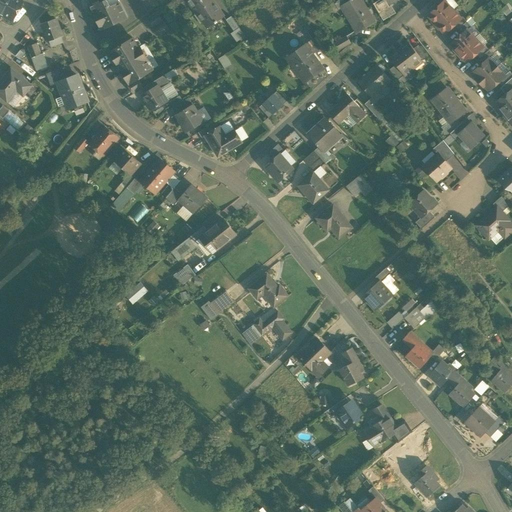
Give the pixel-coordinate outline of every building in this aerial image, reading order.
[(0,0),(0,13),(11,20),(21,2),(17,0),(0,0)] [(127,18),(119,2),(110,6),(107,0),(105,0),(99,3),(98,1),(90,5),(101,30),(127,18)] [(139,0),(148,12),(158,5),(154,0),(139,0)] [(187,0),(197,13),(213,2),(212,0),(187,0)] [(346,16),(356,33),(374,22),(360,0),(351,0),(345,4),(343,5),(348,14),(346,16)] [(379,0),(373,4),(379,14),(389,8),(384,0),(379,0)] [(453,0),(446,0),(445,1),(453,10),(458,5),(453,0)] [(428,16),(436,25),(453,10),(445,1),(438,7),(428,16)] [(224,16),(213,2),(197,13),(207,28),(215,22),(216,23),(217,22),(217,21),(224,16)] [(348,14),(343,5),(340,7),(346,16),(348,14)] [(507,5),(501,9),(506,17),(511,13),(507,5)] [(391,7),(389,8),(379,14),(382,20),(394,13),(391,7)] [(460,18),(453,10),(436,25),(444,34),(454,25),(461,19),(460,18)] [(147,19),(159,37),(169,30),(156,12),(147,19)] [(226,20),(234,31),(239,28),(231,16),(226,20)] [(454,25),(458,29),(467,21),(462,16),(460,18),(461,19),(454,25)] [(49,41),(51,47),(62,43),(60,37),(62,36),(55,19),(40,25),(47,42),(49,41)] [(471,26),(467,21),(458,29),(462,34),(467,29),(467,30),(471,26)] [(467,30),(475,38),(479,34),(472,26),(471,26),(467,30)] [(239,28),(234,31),(230,33),(237,42),(245,36),(239,28)] [(308,32),(313,39),(317,36),(312,29),(308,32)] [(450,44),(458,53),(475,38),(467,30),(467,29),(462,34),(450,44)] [(479,34),(475,38),(482,47),(484,45),(487,42),(479,34)] [(305,45),(312,54),(324,46),(317,36),(313,39),(305,45)] [(331,45),(335,52),(350,43),(346,36),(331,45)] [(129,83),(129,84),(137,78),(152,69),(147,61),(147,60),(139,47),(133,38),(110,52),(129,83)] [(482,47),(475,38),(458,53),(466,62),(476,53),(483,47),(482,47)] [(145,43),(139,47),(147,60),(147,61),(152,69),(158,66),(145,43)] [(409,43),(400,50),(413,68),(422,60),(413,49),(409,43)] [(28,47),(31,57),(41,54),(37,44),(28,47)] [(299,75),(304,82),(323,69),(312,54),(305,45),(287,58),(292,66),(294,65),(301,74),(299,75)] [(413,49),(422,60),(427,57),(418,45),(413,49)] [(476,53),(480,58),(489,50),(484,45),(482,47),(483,47),(476,53)] [(404,75),(413,68),(400,50),(390,58),(396,65),(404,75)] [(493,55),(489,50),(480,58),(484,62),(489,58),(493,55)] [(15,56),(19,60),(24,54),(20,51),(15,56)] [(31,57),(36,71),(48,66),(43,54),(41,54),(31,57)] [(226,69),(232,64),(225,54),(218,59),(224,70),(226,69)] [(489,58),(497,67),(501,63),(493,55),(489,58)] [(477,81),(479,83),(497,67),(489,58),(484,62),(472,73),(478,80),(477,81)] [(501,63),(497,67),(505,75),(509,71),(501,63)] [(232,64),(226,69),(228,73),(236,69),(233,64),(232,64)] [(292,66),(299,75),(301,74),(294,65),(292,66)] [(389,70),(397,80),(404,75),(396,65),(389,70)] [(358,83),(372,98),(390,81),(376,66),(358,83)] [(505,75),(497,67),(479,83),(481,86),(482,84),(488,91),(498,82),(505,76),(505,75)] [(46,74),(51,86),(57,83),(65,80),(61,68),(46,74)] [(0,81),(0,96),(7,102),(16,90),(17,89),(24,95),(32,86),(11,69),(0,81)] [(169,82),(171,82),(178,77),(173,69),(164,75),(169,82)] [(498,82),(502,86),(511,77),(511,74),(509,71),(505,75),(505,76),(498,82)] [(82,107),(81,104),(87,101),(77,75),(65,80),(57,83),(63,97),(65,104),(67,109),(73,106),(75,109),(82,107)] [(144,87),(147,91),(157,85),(159,89),(169,82),(164,75),(144,87)] [(511,77),(502,86),(500,88),(505,95),(511,89),(511,77)] [(127,84),(133,94),(143,88),(137,78),(129,84),(129,83),(127,84)] [(171,82),(169,82),(159,89),(166,101),(178,94),(171,82)] [(142,95),(151,110),(166,101),(159,89),(157,85),(147,91),(142,95)] [(449,121),(455,117),(464,110),(447,88),(432,100),(449,121)] [(260,107),(269,117),(288,100),(279,89),(260,107)] [(495,103),(504,114),(511,107),(511,89),(505,95),(495,103)] [(16,90),(7,102),(14,108),(23,96),(16,90)] [(351,113),(359,122),(366,115),(358,106),(359,106),(347,93),(341,98),(343,99),(332,109),(343,120),(349,115),(351,113)] [(169,102),(172,107),(183,101),(180,96),(169,102)] [(65,104),(63,97),(56,99),(59,107),(65,104)] [(171,108),(176,115),(193,105),(188,97),(183,101),(172,107),(171,108)] [(364,104),(379,120),(384,116),(369,99),(364,104)] [(0,117),(2,119),(9,110),(2,105),(0,107),(0,117)] [(176,115),(186,132),(202,123),(196,112),(197,112),(197,111),(193,105),(176,115)] [(197,111),(197,112),(196,112),(202,123),(211,117),(204,107),(197,111)] [(328,113),(338,124),(343,120),(332,109),(328,113)] [(455,117),(457,119),(466,112),(464,110),(455,117)] [(351,113),(349,115),(357,123),(359,122),(351,113)] [(450,134),(454,130),(460,124),(457,119),(455,117),(449,121),(441,127),(447,136),(450,134)] [(320,146),(325,152),(342,137),(325,119),(308,134),(320,146)] [(229,121),(220,126),(223,133),(225,131),(227,135),(235,131),(229,121)] [(463,122),(460,124),(454,130),(459,134),(467,126),(463,122)] [(459,134),(471,148),(483,136),(471,123),(467,126),(459,134),(458,134),(459,134)] [(35,130),(28,124),(21,132),(28,138),(35,130)] [(198,133),(201,137),(205,135),(213,130),(210,125),(198,133)] [(96,151),(103,156),(118,138),(104,126),(89,144),(96,151)] [(205,135),(217,156),(241,141),(235,131),(227,135),(225,131),(223,133),(220,126),(213,130),(205,135)] [(242,126),(235,131),(241,141),(248,137),(242,126)] [(450,134),(454,138),(459,134),(458,134),(459,134),(454,130),(450,134)] [(74,148),(79,152),(88,142),(83,138),(74,148)] [(438,154),(445,162),(454,154),(443,140),(433,149),(437,154),(438,154)] [(267,154),(273,161),(279,155),(280,156),(285,152),(278,144),(267,154)] [(320,146),(314,151),(320,158),(325,163),(331,158),(325,152),(320,146)] [(130,173),(131,173),(133,171),(140,163),(125,150),(116,160),(124,167),(130,173)] [(103,156),(96,151),(93,155),(99,161),(103,156)] [(304,160),(310,167),(320,158),(314,151),(304,160)] [(424,166),(436,180),(440,177),(441,177),(446,173),(446,172),(450,168),(445,162),(438,154),(437,154),(424,166)] [(266,167),(278,181),(292,170),(280,156),(279,155),(273,161),(266,167)] [(453,156),(449,159),(455,168),(453,169),(461,179),(469,172),(461,163),(456,166),(454,163),(457,160),(453,156)] [(325,163),(320,158),(310,167),(314,172),(325,163)] [(117,175),(124,167),(116,160),(109,168),(117,175)] [(146,186),(155,194),(165,182),(171,174),(173,173),(158,160),(140,181),(143,184),(146,186)] [(508,186),(511,191),(511,167),(509,171),(509,170),(504,174),(504,175),(498,180),(506,188),(508,186)] [(25,172),(23,169),(19,168),(16,174),(23,177),(25,172)] [(121,183),(127,188),(136,177),(137,175),(133,171),(131,173),(130,173),(121,183)] [(88,174),(80,173),(79,181),(87,182),(88,174)] [(298,186),(313,204),(328,191),(313,173),(298,186)] [(180,181),(171,174),(165,182),(168,185),(173,189),(180,181)] [(346,187),(354,198),(368,186),(360,176),(346,187)] [(134,194),(139,188),(143,184),(140,181),(136,177),(127,188),(134,194)] [(120,196),(127,188),(121,183),(114,191),(120,196)] [(166,197),(173,189),(168,185),(161,193),(166,197)] [(185,204),(194,212),(206,198),(191,185),(183,195),(178,200),(184,205),(185,204)] [(127,188),(120,196),(111,206),(118,213),(134,194),(127,188)] [(166,198),(174,205),(178,200),(183,195),(174,188),(166,198)] [(421,217),(422,217),(429,211),(436,204),(423,191),(416,198),(412,197),(410,200),(409,203),(421,217)] [(497,207),(501,213),(508,207),(501,197),(493,204),(496,208),(497,207)] [(211,211),(216,208),(209,200),(201,206),(205,211),(209,208),(211,211)] [(170,208),(163,202),(160,206),(167,212),(170,208)] [(185,204),(184,205),(177,214),(186,222),(194,212),(185,204)] [(329,226),(339,238),(346,233),(345,231),(350,227),(333,206),(316,219),(325,229),(329,226)] [(476,226),(488,239),(498,230),(505,237),(511,230),(511,225),(508,221),(509,221),(501,213),(497,207),(496,208),(476,226)] [(415,222),(421,229),(435,217),(429,211),(422,217),(421,217),(415,222)] [(202,236),(202,237),(208,244),(206,245),(211,253),(212,253),(235,234),(223,219),(208,232),(202,236)] [(160,227),(154,221),(145,229),(152,236),(160,227)] [(192,235),(197,241),(202,237),(202,236),(208,232),(203,226),(192,235)] [(498,230),(488,239),(495,246),(505,237),(498,230)] [(171,252),(178,261),(194,249),(198,245),(199,245),(196,242),(197,241),(192,235),(177,247),(171,252)] [(207,256),(211,253),(206,245),(208,244),(202,237),(197,241),(196,242),(199,245),(198,245),(205,254),(207,256)] [(198,245),(194,249),(201,257),(205,254),(198,245)] [(179,282),(182,286),(196,275),(188,265),(173,275),(179,282)] [(373,279),(377,284),(380,282),(381,282),(390,274),(385,268),(373,279)] [(262,293),(274,307),(288,296),(279,285),(277,287),(267,274),(249,289),(256,298),(262,293)] [(203,279),(195,277),(194,284),(202,286),(203,279)] [(148,292),(140,282),(125,295),(133,305),(148,292)] [(369,303),(376,310),(392,295),(381,282),(380,282),(377,284),(363,297),(369,303)] [(211,303),(219,313),(234,302),(226,291),(211,303)] [(158,302),(153,297),(148,301),(153,307),(158,302)] [(219,313),(211,303),(209,300),(200,307),(210,320),(219,313)] [(421,310),(427,318),(439,308),(432,300),(421,310)] [(262,336),(272,328),(282,320),(284,319),(278,312),(261,325),(257,320),(252,324),(254,326),(261,336),(262,336)] [(409,314),(399,323),(407,333),(418,323),(409,314)] [(389,332),(399,323),(395,319),(385,327),(389,332)] [(210,326),(206,320),(199,325),(203,331),(210,326)] [(292,333),(282,320),(272,328),(282,340),(292,333)] [(261,336),(254,326),(251,328),(259,337),(261,336)] [(243,334),(251,344),(259,337),(251,328),(243,334)] [(407,356),(420,368),(431,356),(422,348),(424,346),(409,333),(403,340),(409,346),(411,344),(414,347),(413,349),(407,356)] [(312,370),(318,377),(327,369),(320,362),(331,352),(318,339),(298,357),(312,371),(312,370)] [(343,353),(345,358),(353,354),(351,349),(343,353)] [(340,370),(348,386),(362,378),(357,368),(360,367),(353,354),(345,358),(347,360),(349,360),(351,364),(349,365),(340,370)] [(491,380),(505,392),(511,385),(511,376),(507,372),(509,370),(494,356),(488,364),(494,369),(496,367),(499,371),(497,373),(491,380)] [(429,376),(440,386),(447,378),(453,371),(455,369),(449,365),(448,366),(442,361),(429,376)] [(447,378),(450,381),(456,374),(453,371),(447,378)] [(450,394),(463,406),(474,394),(466,387),(468,385),(456,374),(450,381),(453,383),(454,382),(458,385),(456,387),(450,394)] [(331,408),(337,416),(339,414),(337,411),(349,403),(346,398),(331,408)] [(339,414),(348,427),(358,419),(357,418),(359,412),(352,401),(349,403),(337,411),(339,414)] [(369,439),(374,447),(376,446),(393,435),(396,433),(393,428),(396,426),(395,426),(382,404),(373,410),(378,416),(368,422),(371,427),(366,430),(371,438),(369,439)] [(465,422),(481,436),(485,431),(493,422),(493,421),(478,408),(465,422)] [(339,414),(337,416),(345,428),(348,427),(339,414)] [(393,435),(397,443),(412,432),(405,420),(395,426),(396,426),(393,428),(396,433),(393,435)] [(485,431),(491,437),(501,426),(494,420),(493,421),(493,422),(485,431)] [(413,430),(412,432),(417,438),(411,443),(414,447),(422,441),(413,430)] [(409,441),(411,443),(417,438),(412,432),(397,443),(401,447),(409,441)] [(422,457),(414,447),(411,443),(409,441),(401,447),(391,455),(404,471),(422,457)] [(422,471),(423,473),(428,468),(425,464),(418,470),(420,473),(422,471)] [(385,477),(390,474),(384,465),(379,468),(385,477)] [(435,476),(428,468),(423,473),(425,474),(423,476),(415,483),(427,497),(439,486),(432,477),(435,476)] [(376,499),(380,503),(384,500),(373,486),(368,491),(375,499),(376,499)] [(359,507),(361,510),(368,505),(362,498),(355,503),(359,507)] [(375,499),(368,505),(361,510),(360,511),(386,511),(380,503),(376,499),(375,499)] [(342,511),(353,511),(344,501),(338,506),(342,511)]
